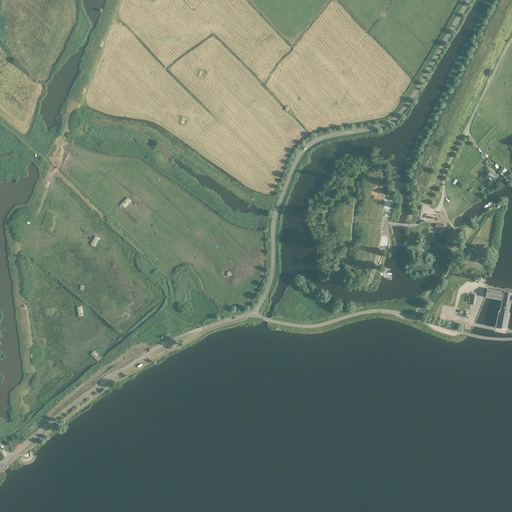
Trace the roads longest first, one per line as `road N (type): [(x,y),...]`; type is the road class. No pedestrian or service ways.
road 1 (tertiary): [(253,312),(271,277),(274,216),(302,150),(397,117),(468,0)]
road 2 (tertiary): [(253,312),(134,362),(0,467)]
road 3 (unclassified): [(511,338),(386,312),(304,326),(253,312)]
road 4 (residential): [(441,204),(444,172),(511,41)]
